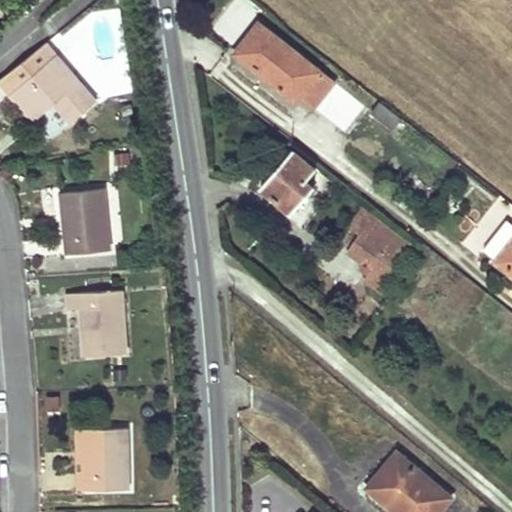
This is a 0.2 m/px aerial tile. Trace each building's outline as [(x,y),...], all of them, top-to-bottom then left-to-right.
[(253,46),(243,59),(296,102),(300,97),(313,107),(333,81),(260,22),(246,40),(253,46)] [(246,40),(235,52),(243,59),(253,46),(246,40)] [(46,41),(0,78),(0,83),(33,121),(54,103),(71,123),(97,100),(46,41)] [(402,118),(380,101),(372,111),(394,128),(402,118)] [(292,149),(260,185),(291,212),(314,187),(307,181),(316,170),(292,149)] [(103,187),(60,192),(65,254),(110,250),(103,187)] [(361,206),(348,227),(358,235),(348,251),(362,262),(359,268),(380,283),(410,245),(361,206)] [(482,248),(498,260),(511,242),(511,225),(504,219),(482,248)] [(511,242),(498,260),(511,271),(511,242)] [(121,290),(64,294),(65,310),(79,309),(82,356),(126,353),(121,290)] [(57,397),(44,397),(44,412),(58,412),(57,397)] [(126,428),(82,429),(84,490),(128,489),(126,428)] [(84,490),(82,429),(74,429),(75,490),(84,490)] [(391,472),(373,493),(395,511),(437,511),(451,496),(398,452),(385,468),(391,472)] [(385,468),(367,489),(373,493),(391,472),(385,468)]
